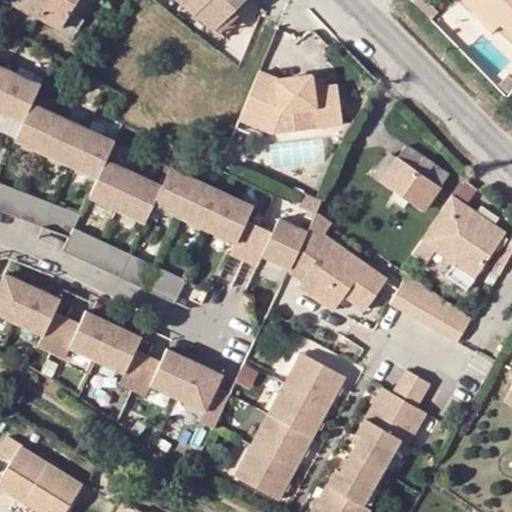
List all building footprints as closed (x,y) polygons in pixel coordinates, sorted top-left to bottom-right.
[(16,0),(38,13),(46,0),(16,0)] [(46,0),(38,13),(73,34),(83,18),(70,9),(75,0),(46,0)] [(229,29),(198,0),(182,0),(222,36),(229,29)] [(198,0),(229,29),(240,16),(235,11),(240,6),(245,0),(198,0)] [(411,0),(429,18),(437,10),(427,0),(411,0)] [(511,0),(461,0),(461,1),(474,12),(479,7),(502,28),(511,37),(511,0)] [(246,11),(240,6),(235,11),(240,16),(246,11)] [(502,28),(479,7),(474,12),(496,34),(502,28)] [(229,258),(242,264),(256,271),(261,260),(291,275),(291,273),(308,238),(279,223),(274,235),(259,228),(247,222),(252,211),(223,197),(195,183),(169,171),(161,187),(134,175),(105,161),(114,144),(87,131),(59,118),(32,105),(41,86),(16,74),(0,66),(0,110),(23,122),(14,140),(42,154),(69,167),(97,180),(89,197),(116,210),(144,223),(152,206),(178,219),(206,233),(234,247),(229,258)] [(344,126),(339,88),(316,91),(314,79),(281,83),(260,75),(242,121),(274,135),(283,115),(313,111),(315,129),(344,126)] [(511,88),(511,84),(506,78),(498,86),(507,95),(511,88)] [(395,157),(413,169),(421,156),(404,144),(395,157)] [(372,173),(423,206),(446,173),(421,156),(413,169),(395,157),(390,163),(383,158),(372,173)] [(24,191),(0,181),(0,210),(41,226),(63,234),(73,209),(53,202),(24,191)] [(304,190),(298,202),(316,211),(322,199),(304,190)] [(455,200),(438,224),(494,258),(507,238),(455,200)] [(308,238),(291,273),(306,283),(303,288),(339,313),(349,298),(371,313),(393,282),(329,238),(335,223),(320,213),(318,217),(308,238)] [(438,224),(422,246),(455,269),(450,276),(470,290),(494,258),(438,224)] [(73,229),(61,252),(171,304),(183,280),(155,267),(128,254),(100,242),(73,229)] [(511,255),(505,251),(499,261),(505,265),(511,255)] [(502,271),(505,265),(499,261),(496,267),(502,271)] [(389,305),(400,312),(419,281),(407,273),(389,305)] [(40,336),(51,313),(57,301),(2,275),(0,278),(0,316),(11,322),(40,336)] [(400,312),(412,319),(429,288),(419,281),(400,312)] [(412,319),(423,325),(439,295),(429,288),(412,319)] [(423,325),(433,331),(449,302),(439,295),(423,325)] [(433,331),(445,338),(460,310),(449,302),(433,331)] [(460,310),(445,338),(455,344),(471,317),(460,310)] [(63,319),(51,313),(40,336),(34,347),(47,354),(59,360),(66,349),(77,326),(63,319)] [(93,362),(121,376),(132,353),(139,341),(83,314),(77,326),(66,349),(93,362)] [(141,399),(147,389),(158,366),(145,359),(132,353),(121,376),(115,387),(128,393),(141,399)] [(165,353),(158,366),(147,389),(175,403),(203,416),(214,394),(221,380),(165,353)] [(282,383),(327,406),(342,379),(298,355),(282,383)] [(405,368),(403,371),(391,393),(404,400),(416,374),(405,368)] [(428,381),(416,374),(404,400),(414,405),(427,384),(428,381)] [(327,406),(282,383),(265,416),(309,439),(327,406)] [(399,438),(406,442),(424,411),(414,405),(404,400),(391,393),(379,386),(361,418),(399,438)] [(214,394),(203,416),(198,426),(215,435),(217,429),(230,401),(214,394)] [(428,412),(417,431),(430,438),(441,419),(428,412)] [(309,439),(265,416),(249,446),(293,469),(309,439)] [(352,434),(357,436),(347,454),(380,472),(399,438),(361,418),(352,434)] [(19,453),(21,450),(6,443),(0,455),(0,462),(12,468),(0,492),(37,511),(70,511),(84,488),(19,453)] [(293,469),(249,446),(232,478),(276,501),(293,469)] [(380,472),(347,454),(336,474),(332,471),(325,484),(362,505),(380,472)] [(362,505),(325,484),(309,511),(367,511),(369,509),(362,505)] [(139,511),(120,501),(113,511),(139,511)]
